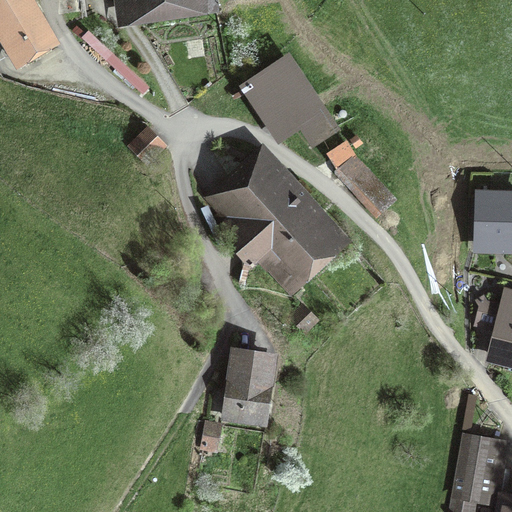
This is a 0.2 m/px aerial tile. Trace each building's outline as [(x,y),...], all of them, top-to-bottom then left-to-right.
[(0,0),(0,31),(19,64),(55,43),(29,0),(0,0)] [(130,0),(132,12),(215,0),(214,0),(130,0)] [(287,59),(246,86),(281,139),(301,125),(313,143),(333,129),(287,59)] [(148,129),(130,146),(146,163),(164,146),(148,129)] [(356,135),(351,139),(356,146),(361,142),(356,135)] [(337,173),(376,214),(392,199),(354,159),(346,145),(327,155),(337,173)] [(260,261),(282,285),(341,231),(284,168),(256,152),(205,198),(218,214),(214,217),(230,235),(225,239),(249,266),(248,266),(251,269),(260,261)] [(479,247),(511,247),(511,197),(481,196),(479,247)] [(492,357),(511,361),(511,295),(508,294),(505,306),(486,302),(483,297),(478,300),(481,305),(477,320),(500,326),(492,357)] [(304,331),(315,320),(302,307),(292,318),(304,331)] [(261,420),(270,359),(237,354),(228,415),(261,420)] [(220,426),(206,424),(202,446),(216,449),(220,426)] [(497,441),(464,435),(450,511),(472,511),(474,499),(486,501),(497,441)] [(511,511),(511,500),(504,499),(501,511),(511,511)]
